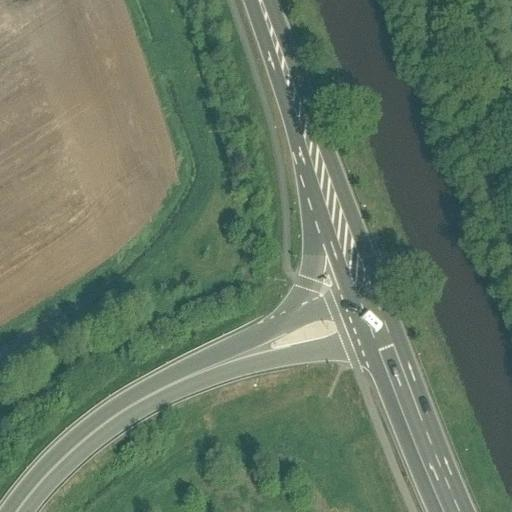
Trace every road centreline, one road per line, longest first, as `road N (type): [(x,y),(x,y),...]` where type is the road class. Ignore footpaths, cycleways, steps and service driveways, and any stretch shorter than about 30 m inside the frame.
road 1 (motorway): [(30,511),(70,467),(158,406),(217,381),(383,342)]
road 2 (motorway): [(281,330),(141,394),(54,461),(10,511)]
road 3 (unclassified): [(416,0),(511,267)]
road 4 (primary): [(256,0),(330,202)]
road 5 (primary): [(383,342),(454,511)]
road 6 (motorway): [(330,202),(318,262),(281,330)]
